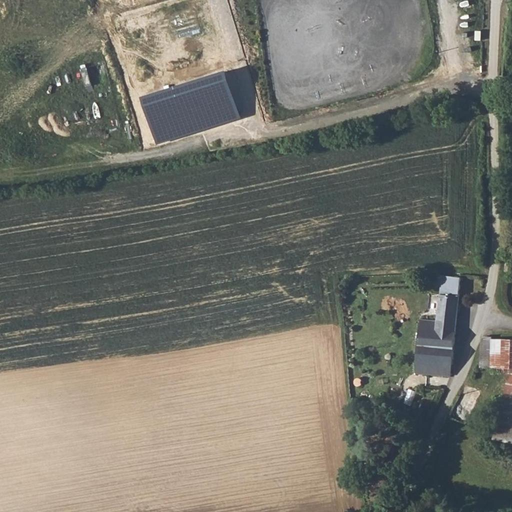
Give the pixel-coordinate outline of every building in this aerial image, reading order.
[(242,119),(226,71),(145,95),(161,143),(242,119)] [(461,277),(438,275),(437,285),(439,285),(439,291),(448,291),(448,283),(461,283),(461,277)] [(418,374),(450,376),(456,358),(461,283),(448,283),(448,291),(439,291),(438,319),(421,319),(418,374)] [(510,330),(494,328),(487,368),(504,371),(510,330)] [(511,330),(510,330),(504,371),(498,403),(511,404),(511,330)] [(511,404),(498,403),(492,441),(511,444),(511,404)]
